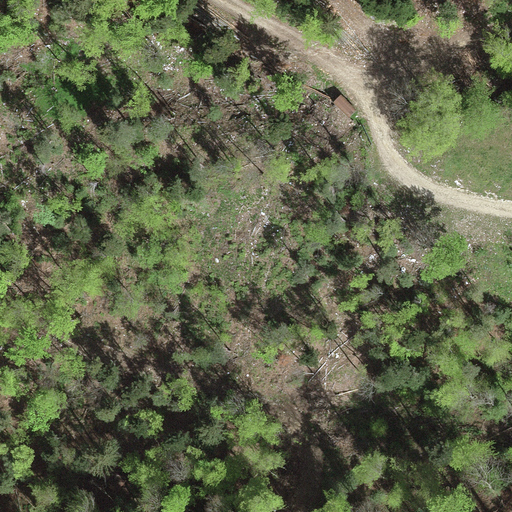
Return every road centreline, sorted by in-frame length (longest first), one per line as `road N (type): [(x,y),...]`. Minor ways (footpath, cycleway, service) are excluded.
road 1 (track): [(0,298),(66,333),(293,422),(313,464),(297,511)]
road 2 (track): [(215,0),(377,95),(401,161),(430,188),(511,211)]
road 3 (track): [(377,95),(407,61),(341,0)]
